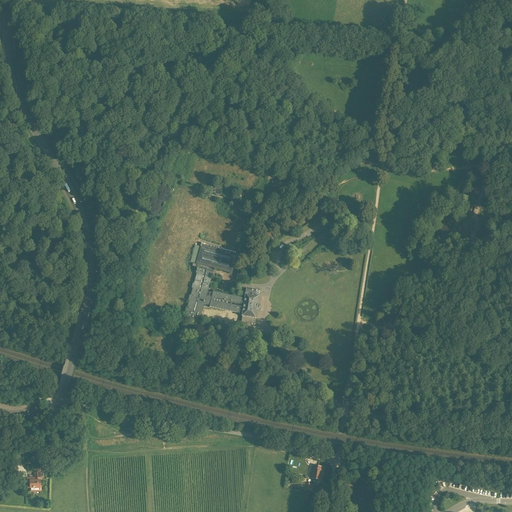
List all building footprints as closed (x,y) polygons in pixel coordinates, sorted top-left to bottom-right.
[(210,192),(215,193),(216,195),(219,196),(221,195),(226,196),(227,191),(228,187),(212,183),(211,187),(210,192)] [(240,314),(241,310),(243,310),(242,317),(241,323),(255,325),(256,319),(257,319),(257,317),(257,313),(258,313),(258,309),(259,305),(259,301),(260,297),(260,295),(259,295),(260,291),(247,289),(246,294),(245,294),(245,300),(243,300),(243,298),(214,292),(213,292),(213,293),(208,292),(213,273),(214,273),(215,269),(231,273),(236,257),(235,257),(236,254),(202,244),(201,247),(197,264),(199,264),(198,268),(197,268),(196,273),(197,274),(195,283),(193,283),(192,288),(193,289),(191,295),(190,295),(188,300),(190,301),(188,307),(187,307),(185,312),(187,313),(185,320),(191,322),(191,321),(192,322),(199,324),(204,307),(206,307),(210,308),(210,307),(239,314),(240,314)] [(211,345),(211,350),(221,352),(221,347),(229,348),(231,340),(210,337),(209,345),(211,345)] [(192,374),(219,379),(221,369),(194,364),(192,374)] [(312,479),(321,480),(322,467),(314,466),(312,479)] [(30,488),(39,488),(39,477),(44,477),(44,471),(44,467),(37,467),(37,471),(34,471),(34,480),(30,480),(30,479),(26,479),(26,487),(30,487),(30,488)]
